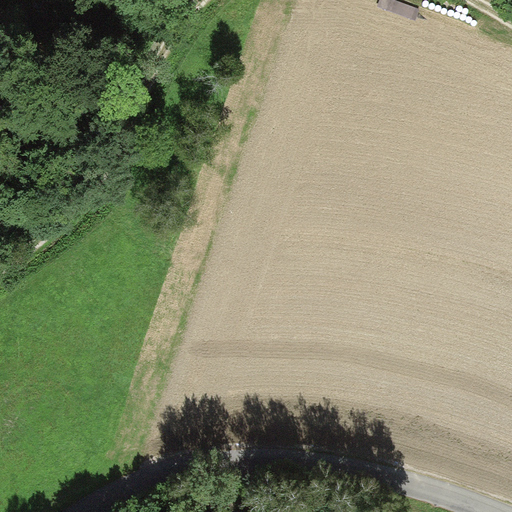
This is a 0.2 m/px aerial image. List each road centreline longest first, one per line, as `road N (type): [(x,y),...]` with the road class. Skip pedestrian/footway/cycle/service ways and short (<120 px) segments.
road 1 (tertiary): [(496,511),(383,476),(268,462),(161,477),(89,511)]
road 2 (track): [(208,0),(121,157),(67,224),(0,271)]
road 3 (track): [(297,511),(223,503),(179,511)]
